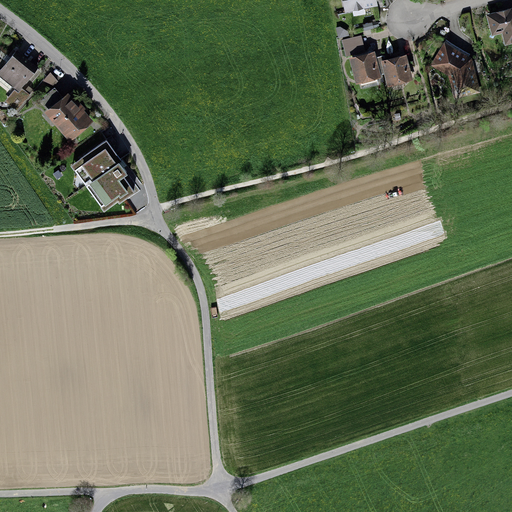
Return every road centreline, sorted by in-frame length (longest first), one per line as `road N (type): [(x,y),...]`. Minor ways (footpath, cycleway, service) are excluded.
road 1 (unclassified): [(221,489),(511,392)]
road 2 (unclassified): [(153,218),(189,262),(203,300),(221,489)]
road 3 (residential): [(0,10),(106,108),(141,163),(153,218)]
road 4 (track): [(153,218),(0,234)]
